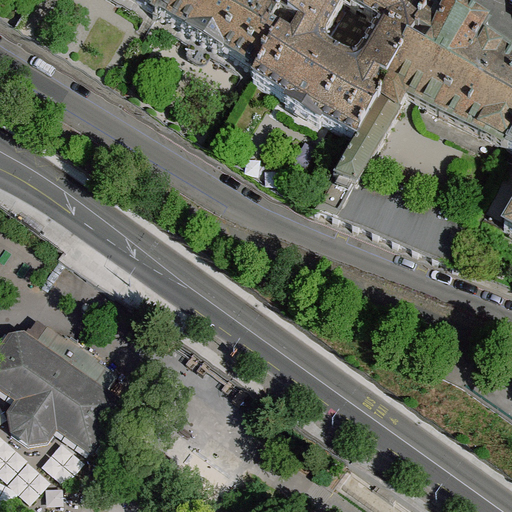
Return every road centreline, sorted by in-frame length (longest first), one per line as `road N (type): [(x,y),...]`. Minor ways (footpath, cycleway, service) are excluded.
road 1 (tertiary): [(0,156),(507,511)]
road 2 (residential): [(511,315),(234,201),(0,59)]
